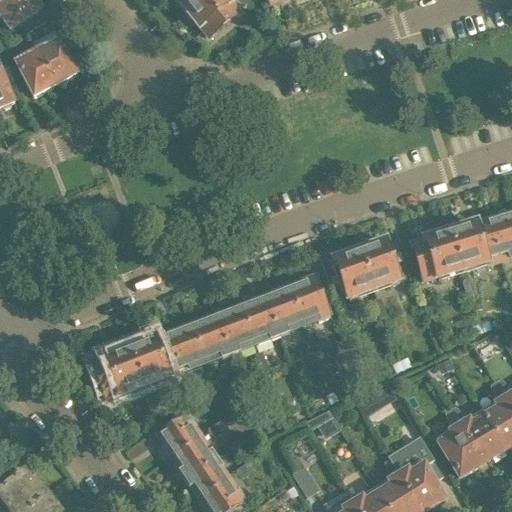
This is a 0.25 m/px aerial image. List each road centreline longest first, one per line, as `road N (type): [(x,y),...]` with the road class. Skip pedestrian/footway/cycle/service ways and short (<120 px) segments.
road 1 (residential): [(511,149),(262,232),(0,335)]
road 2 (residential): [(174,102),(475,0)]
road 3 (residential): [(126,511),(0,343)]
road 4 (residential): [(0,172),(174,102)]
road 5 (residential): [(174,102),(100,0)]
